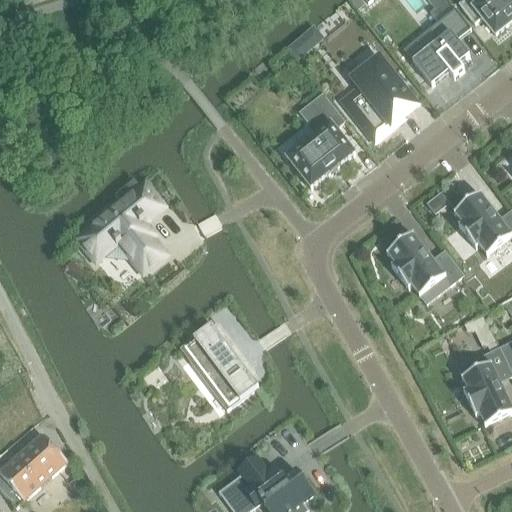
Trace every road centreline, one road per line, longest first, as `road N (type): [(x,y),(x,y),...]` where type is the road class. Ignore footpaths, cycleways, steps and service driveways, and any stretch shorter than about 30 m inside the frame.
road 1 (residential): [(511,90),(311,243),(312,264),(445,504)]
road 2 (unclassified): [(111,511),(0,301)]
